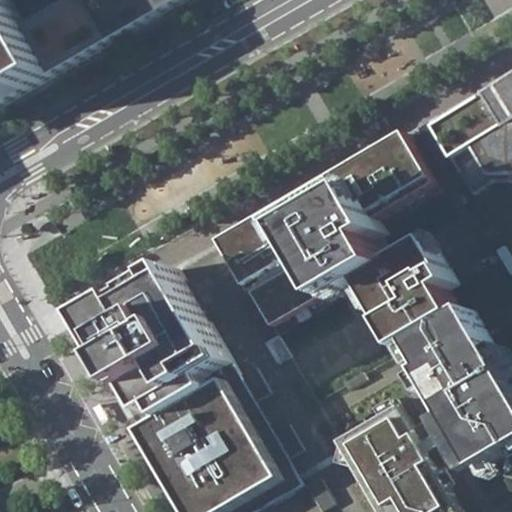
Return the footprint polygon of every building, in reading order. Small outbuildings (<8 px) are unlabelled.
[(0,0),(0,112),(168,15),(194,0),(0,0)] [(511,75),(429,125),(474,200),(495,185),(511,185),(511,75)] [(412,134),(229,240),(259,292),(267,306),(270,313),(278,325),(332,294),(336,300),(368,282),(388,317),(408,352),(419,345),(434,371),(430,373),(453,413),(458,422),(434,436),(426,422),(417,428),(404,407),(346,443),(387,511),(465,511),(443,473),(477,453),(482,463),(494,456),(499,465),(511,457),(511,370),(477,310),(467,316),(451,290),(461,284),(436,241),(394,264),(388,254),(392,252),(384,237),(390,234),(382,220),(442,185),(412,134)] [(181,268),(94,318),(156,424),(145,431),(193,511),(259,511),(308,484),(181,268)] [(274,391),(263,372),(251,379),(262,398),(274,391)] [(434,436),(458,422),(453,413),(437,423),(429,427),(434,436)]
